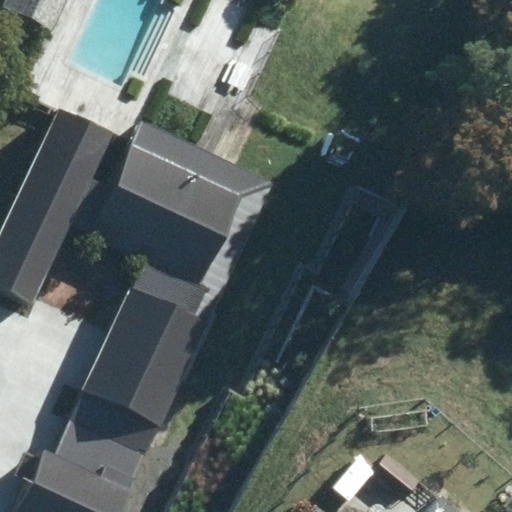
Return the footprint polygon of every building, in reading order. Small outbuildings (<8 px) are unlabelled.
[(54,0),(0,0),(0,12),(42,30),(54,0)] [(118,131),(62,106),(0,240),(0,285),(38,303),(118,131)] [(265,179),(148,125),(102,223),(219,278),(265,179)] [(198,337),(129,301),(89,377),(159,413),(198,337)] [(132,511),(145,491),(68,446),(29,511),(132,511)] [(448,511),(433,499),(421,511),(448,511)]
